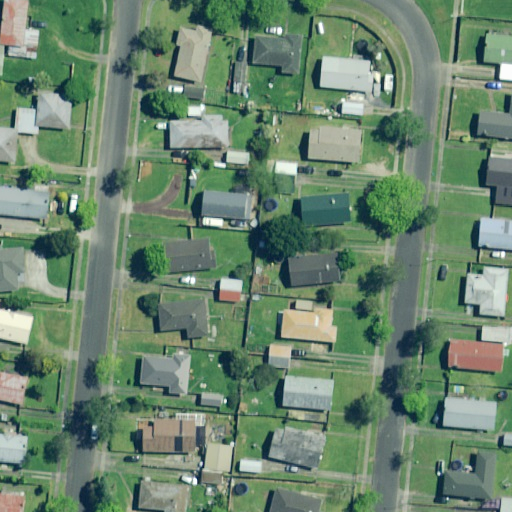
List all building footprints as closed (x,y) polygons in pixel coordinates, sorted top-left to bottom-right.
[(28,1),(21,0),(0,0),(0,11),(3,12),(0,37),(0,43),(8,45),(7,55),(25,57),(27,44),(37,45),(39,31),(25,30),(28,1)] [(212,29),(197,26),(196,31),(180,28),(176,45),(180,46),(174,77),(201,83),(212,29)] [(297,74),(300,35),(287,34),(287,36),(283,36),(283,40),(255,37),(253,64),(282,66),(281,73),(297,74)] [(499,80),(511,81),(511,36),(485,34),(483,62),(500,64),(499,80)] [(370,61),(322,57),(319,87),(371,92),(373,74),(368,73),(370,61)] [(233,92),(246,93),(247,83),(244,83),(245,63),(234,63),(233,92)] [(202,100),(202,88),(184,87),(183,98),(202,100)] [(0,127),(0,160),(14,162),(17,132),(38,134),(38,126),(69,129),(72,95),(39,92),(37,110),(17,108),(15,129),(0,127)] [(505,138),(504,140),(509,140),(509,139),(511,138),(511,92),(509,113),(479,110),(476,135),(505,138)] [(364,103),(342,102),(341,114),(364,115),(364,103)] [(227,147),(227,121),(222,121),(222,115),(201,115),(201,121),(170,121),(170,148),(227,147)] [(359,162),(361,130),(320,127),(320,130),(310,130),(308,158),(359,162)] [(252,154),(228,152),(227,162),(251,164),(252,154)] [(494,204),(511,205),(511,159),(488,157),(485,185),(495,186),(494,204)] [(296,175),(297,164),(279,162),(279,161),(273,160),(272,163),(276,163),(275,173),(296,175)] [(319,177),(297,175),(297,186),(318,188),(319,177)] [(0,188),(0,214),(39,218),(38,224),(48,225),(50,193),(0,188)] [(252,195),(204,191),(201,215),(250,219),(252,195)] [(350,223),(348,195),(301,198),(303,226),(350,223)] [(511,221),(481,219),(478,246),(511,249),(511,221)] [(212,237),(162,242),(165,272),(215,267),(212,237)] [(278,239),(264,238),(263,249),(278,250),(278,239)] [(0,292),(18,292),(17,273),(26,272),(24,247),(2,249),(2,245),(0,244),(0,292)] [(339,281),(337,253),(288,258),(291,286),(339,281)] [(508,269),(484,267),(483,275),(466,274),(464,304),(480,305),(479,314),(504,316),(508,269)] [(220,290),(241,292),(242,280),(220,278),(219,290),(220,290)] [(241,292),(220,290),(219,301),(240,302),(241,292)] [(206,298),(167,299),(168,308),(159,308),(160,330),(187,329),(187,337),(207,337),(206,298)] [(332,309),(314,307),(314,313),(284,310),(281,338),(335,342),(336,327),(330,326),(332,309)] [(33,317),(0,310),(0,338),(27,344),(33,317)] [(511,328),(483,326),(482,341),(511,343),(511,328)] [(502,356),(508,357),(509,349),(503,349),(503,345),(450,341),(448,368),(501,372),(502,356)] [(269,356),(290,357),(291,347),(270,345),(269,356)] [(185,364),(186,356),(175,355),(175,359),(169,359),(169,363),(141,360),(138,383),(168,386),(168,393),(187,395),(190,365),(185,364)] [(290,357),(269,356),(268,366),(289,368),(290,357)] [(0,399),(21,404),(27,376),(0,371),(0,399)] [(293,407),(293,417),(303,418),(304,408),(330,411),(333,381),(285,376),(283,406),(293,407)] [(493,430),(496,402),(469,400),(469,394),(448,392),(448,398),(445,398),(443,426),(493,430)] [(220,395),(201,394),(201,405),(220,405),(220,395)] [(184,409),(192,409),(197,409),(197,399),(184,399),(184,409)] [(143,452),(195,452),(195,420),(183,420),(183,410),(172,410),(172,419),(151,419),(151,427),(143,427),(143,452)] [(317,468),(325,436),(285,427),(284,431),(275,429),(269,456),(317,468)] [(28,436),(0,434),(0,461),(25,464),(28,436)] [(206,444),(204,471),(230,472),(232,446),(206,444)] [(477,452),(476,461),(462,466),(475,474),(445,471),(443,495),(470,497),(469,500),(475,501),(475,498),(492,499),(496,453),(477,452)] [(239,471),(260,473),(261,471),(266,472),(266,462),(240,460),(239,471)] [(183,511),(186,486),(141,482),(139,508),(164,510),(164,511),(183,511)] [(323,499),(276,488),(269,511),(322,511),(320,511),(323,499)] [(23,511),(25,495),(0,492),(0,511),(23,511)] [(500,510),(511,511),(511,498),(501,498),(500,510)]
